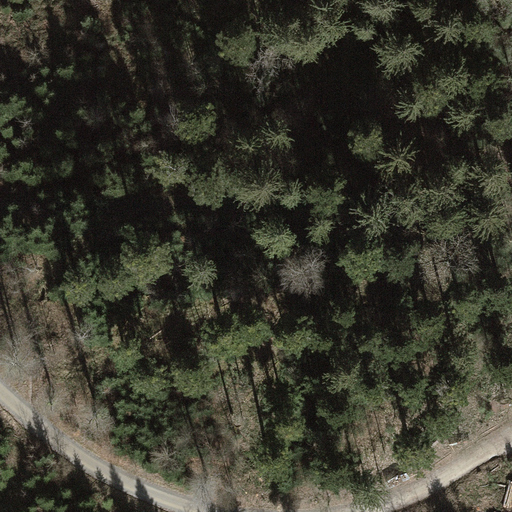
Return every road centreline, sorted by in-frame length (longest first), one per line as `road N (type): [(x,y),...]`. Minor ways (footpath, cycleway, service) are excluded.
road 1 (track): [(0,387),(88,462),(206,511)]
road 2 (track): [(342,511),(421,494),(511,437)]
